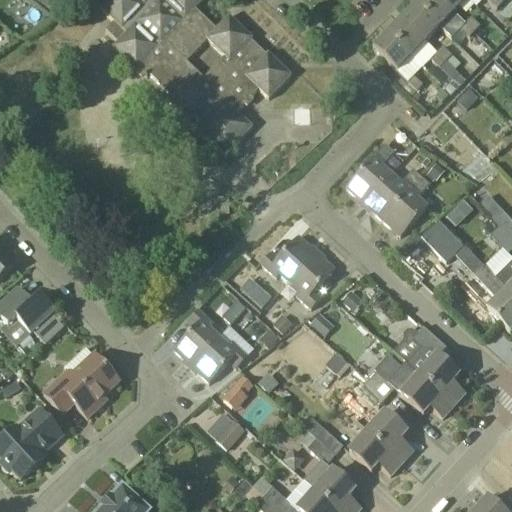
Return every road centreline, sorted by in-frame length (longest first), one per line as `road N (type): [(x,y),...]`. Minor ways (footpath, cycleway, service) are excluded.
road 1 (residential): [(511,384),(302,191)]
road 2 (residential): [(132,357),(302,191)]
road 3 (residential): [(132,357),(158,389),(161,406),(62,511)]
road 4 (residential): [(0,212),(132,357)]
road 5 (residential): [(302,191),(377,106),(377,84),(343,49)]
